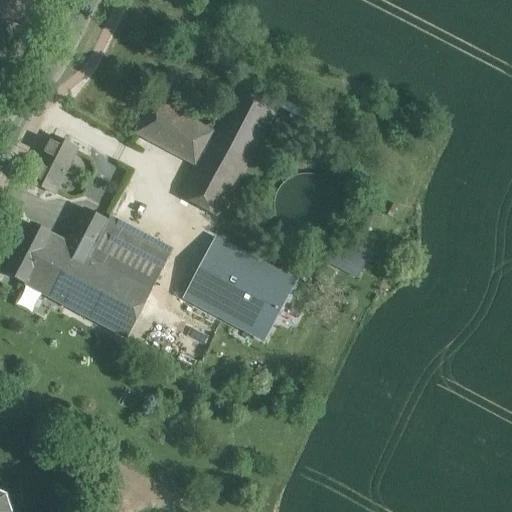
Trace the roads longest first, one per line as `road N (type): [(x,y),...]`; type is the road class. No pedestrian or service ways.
road 1 (tertiary): [(84,0),(0,171)]
road 2 (unknown): [(50,101),(133,140),(179,202)]
